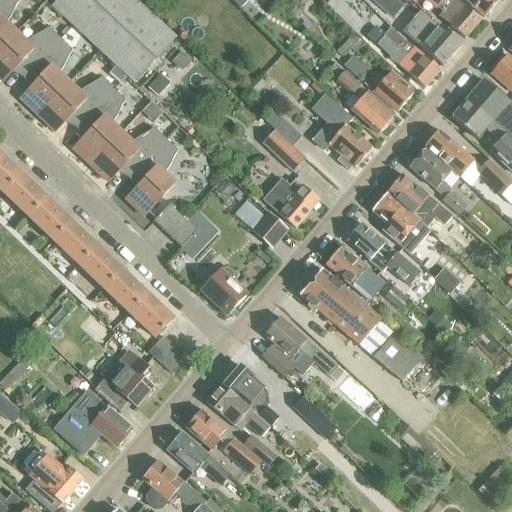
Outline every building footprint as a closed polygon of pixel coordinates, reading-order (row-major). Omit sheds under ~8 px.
[(0,0),(0,49),(16,34),(6,24),(19,1),(18,0),(0,0)] [(59,0),(53,7),(133,83),(175,39),(134,0),(59,0)] [(428,0),(444,13),(439,18),(464,40),(480,21),(455,0),(428,0)] [(461,0),(484,19),(499,0),(461,0)] [(422,14),(404,35),(405,36),(442,68),(462,45),(440,26),(438,28),(422,14)] [(65,21),(56,31),(63,37),(72,27),(65,21)] [(440,71),(414,48),(391,30),(385,37),(375,27),(366,38),(390,59),(424,89),(440,71)] [(16,68),(25,77),(60,40),(49,28),(25,42),(16,34),(0,49),(0,80),(2,83),(16,68)] [(336,53),(343,59),(359,41),(353,35),(336,53)] [(20,100),(37,116),(69,84),(59,75),(72,51),(60,40),(25,77),(34,85),(20,100)] [(343,68),(359,82),(369,72),(353,57),(343,68)] [(491,76),(511,93),(511,60),(507,57),(491,76)] [(351,112),(378,136),(395,117),(335,64),(330,69),(340,78),(336,82),(352,96),(345,105),(351,111),(351,112)] [(369,79),(378,87),(373,93),(397,114),(414,94),(390,74),(384,80),(375,72),(369,79)] [(147,88),(158,98),(171,85),(161,74),(147,88)] [(69,118),(78,127),(84,121),(113,90),(101,79),(78,93),(69,84),(37,116),(55,133),(69,118)] [(482,83),(467,100),(511,138),(511,108),(508,105),(482,83)] [(73,150),(90,167),(121,134),(112,125),(125,101),(113,90),(84,121),(78,127),(87,135),(73,150)] [(324,96),(311,112),(338,135),(328,147),(340,158),(337,162),(349,172),(352,168),(355,170),(372,150),(346,128),(352,121),(324,96)] [(511,138),(467,100),(451,119),(477,141),(485,131),(499,143),(489,153),(511,174),(511,138)] [(276,113),(266,123),(276,131),(285,121),(276,113)] [(122,169),(131,177),(166,140),(154,129),(131,143),(121,134),(90,167),(108,183),(122,169)] [(262,145),(293,174),(306,160),(280,135),(276,131),(262,145)] [(439,133),(425,150),(452,173),(460,179),(467,171),(470,174),(477,166),(439,133)] [(166,140),(131,177),(140,186),(126,201),(144,218),(175,185),(165,176),(178,152),(166,140)] [(452,173),(425,150),(424,150),(425,151),(409,169),(445,200),(443,203),(459,218),(467,208),(451,193),(451,192),(443,184),(452,173)] [(0,193),(1,194),(23,175),(0,153),(0,193)] [(511,184),(488,162),(476,175),(511,208),(511,207),(511,184)] [(1,194),(28,219),(51,202),(23,175),(1,194)] [(403,176),(387,195),(411,215),(427,231),(436,220),(445,228),(453,219),(403,176)] [(283,182),(264,203),(268,206),(295,231),(312,212),(311,211),(319,202),(295,181),(288,187),(283,182)] [(387,195),(372,213),(387,226),(382,233),(409,257),(430,233),(427,231),(411,215),(387,195)] [(28,219),(56,246),(75,224),(51,202),(28,219)] [(154,224),(163,231),(180,213),(171,204),(154,223),(154,224)] [(163,231),(172,240),(189,221),(180,213),(163,231)] [(198,231),(181,249),(190,258),(215,232),(196,215),(189,221),(198,231)] [(269,215),(253,233),(269,248),(285,230),(269,215)] [(189,221),(172,240),(181,249),(198,231),(189,221)] [(56,246),(79,268),(99,248),(75,224),(56,246)] [(371,262),(383,273),(387,268),(402,281),(409,286),(420,274),(413,269),(361,225),(347,242),(371,262)] [(79,268),(105,293),(125,272),(99,248),(79,268)] [(342,249),(326,267),(350,288),(350,289),(354,293),(366,303),(383,284),(367,270),(342,249)] [(511,273),(506,268),(503,273),(511,280),(511,279),(511,273)] [(214,279),(201,292),(207,298),(206,298),(226,317),(247,295),(232,280),(233,278),(233,274),(228,269),(224,270),(223,271),(222,270),(214,279)] [(444,270),(433,280),(449,296),(459,285),(444,270)] [(300,297),(402,384),(423,360),(381,324),(382,322),(322,271),(300,297)] [(127,315),(129,316),(148,295),(125,272),(105,293),(127,315)] [(383,298),(399,312),(407,302),(391,289),(383,298)] [(148,295),(129,316),(154,340),(159,334),(174,319),(148,295)] [(435,313),(427,321),(442,336),(450,328),(435,313)] [(279,320),(264,338),(272,345),(271,347),(295,369),(294,371),(302,378),(313,364),(335,383),(343,374),(338,369),(279,320)] [(149,354),(156,361),(171,346),(164,338),(149,354)] [(0,383),(0,386),(6,392),(48,348),(41,341),(0,383)] [(179,353),(171,346),(156,361),(164,369),(179,353)] [(271,347),(260,358),(284,381),(294,371),(295,369),(271,347)] [(127,352),(118,363),(105,380),(94,392),(118,412),(127,401),(136,408),(152,389),(143,381),(151,372),(127,352)] [(172,376),(187,360),(179,353),(164,369),(172,376)] [(239,368),(224,385),(249,408),(256,415),(258,417),(266,408),(268,405),(266,393),(263,390),(264,389),(239,368)] [(334,391),(359,413),(371,400),(345,378),(334,391)] [(511,385),(507,380),(499,389),(511,401),(511,399),(511,385)] [(224,385),(207,405),(240,433),(245,427),(260,439),(269,429),(255,416),(256,415),(249,408),(224,385)] [(73,409),(53,433),(82,457),(100,436),(116,450),(131,432),(106,410),(92,399),(79,414),(73,409)] [(302,401),(292,413),(324,442),(335,431),(302,401)] [(13,408),(4,419),(13,426),(22,415),(13,408)] [(266,408),(258,417),(270,428),(278,419),(266,408)] [(263,461),(245,446),(244,448),(201,412),(185,430),(211,451),(219,442),(227,449),(223,453),(250,476),(261,463),(263,461)] [(408,429),(399,439),(401,441),(406,435),(420,449),(416,454),(426,464),(435,454),(408,429)] [(167,452),(193,475),(199,468),(207,474),(221,486),(230,476),(181,434),(167,452)] [(252,438),(245,446),(263,461),(261,463),(268,469),(269,468),(277,459),(252,438)] [(26,492),(48,511),(55,511),(61,505),(63,507),(85,481),(68,467),(65,471),(48,456),(44,461),(37,455),(27,468),(33,473),(29,478),(34,482),(26,492)] [(152,491),(145,498),(146,504),(154,511),(160,511),(167,502),(174,495),(181,501),(181,504),(185,508),(188,507),(193,511),(210,511),(203,506),(206,504),(183,485),(157,463),(141,482),(152,491)] [(320,465),(314,470),(331,486),(336,480),(320,465)] [(477,492),(492,506),(511,483),(511,479),(499,468),(477,492)] [(33,511),(29,508),(12,494),(6,501),(0,495),(0,511),(33,511)]
